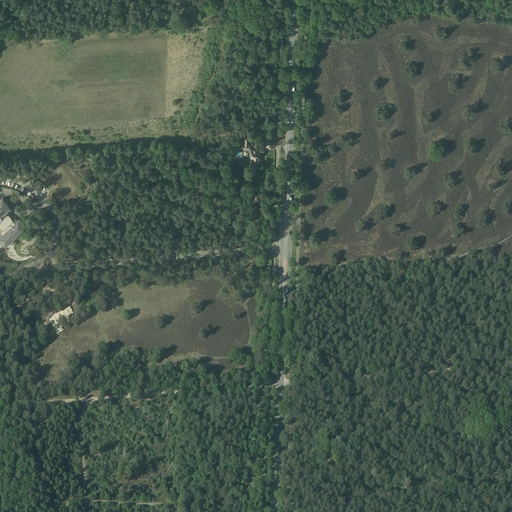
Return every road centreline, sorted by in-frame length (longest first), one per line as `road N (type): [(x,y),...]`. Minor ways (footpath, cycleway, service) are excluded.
road 1 (secondary): [(280,383),(294,0)]
road 2 (track): [(511,364),(295,380)]
road 3 (track): [(262,384),(88,399)]
road 4 (secondary): [(273,511),(280,383)]
